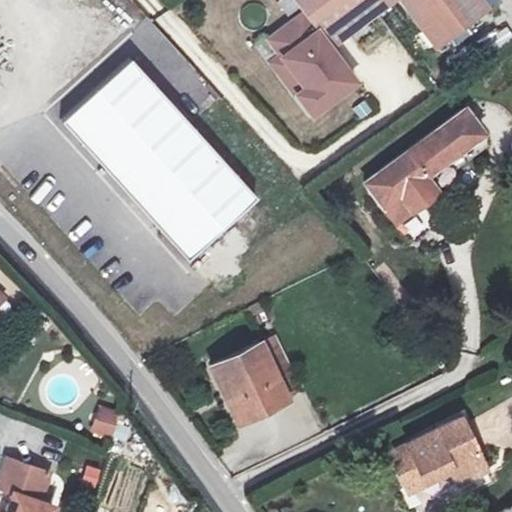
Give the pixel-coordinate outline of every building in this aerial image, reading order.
[(260,38),(272,54),(296,85),(285,93),(300,109),(342,78),(321,48),(386,0),(390,0),(426,47),(477,9),(470,0),(284,0),(294,13),(260,38)] [(150,26),(127,50),(169,88),(176,81),(189,93),(178,106),(192,120),(219,91),(150,26)] [(258,204),(132,57),(47,129),(64,148),(74,140),(183,267),(258,204)] [(467,104),(372,180),(404,220),(444,187),(438,179),(493,134),(467,104)] [(253,328),(205,352),(231,409),(281,385),(253,328)] [(89,432),(110,440),(120,413),(100,405),(89,432)] [(485,458),(459,407),(386,444),(403,479),(449,457),(457,473),(485,458)] [(24,457),(0,448),(0,511),(20,511),(28,490),(14,485),(24,457)] [(80,483),(96,487),(100,469),(84,465),(80,483)]
